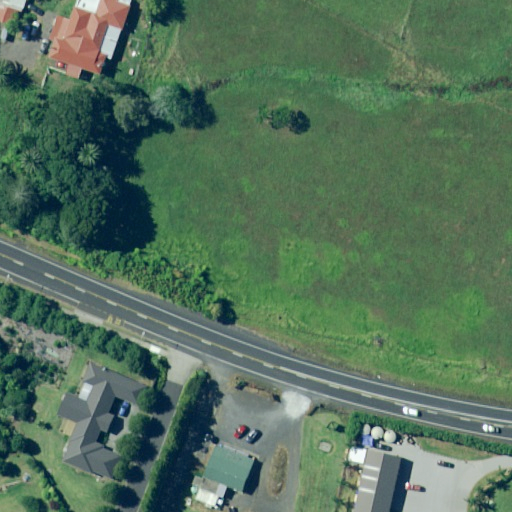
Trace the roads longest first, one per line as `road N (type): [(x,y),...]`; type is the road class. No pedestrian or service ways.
road 1 (secondary): [(511,427),(400,404),(189,335)]
road 2 (secondary): [(189,335),(0,253)]
road 3 (residential): [(123,511),(189,335)]
